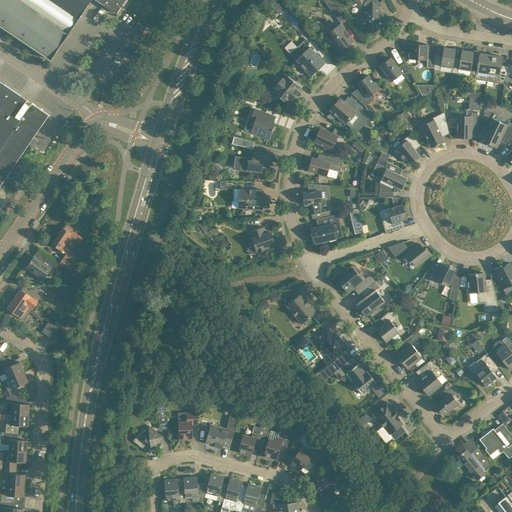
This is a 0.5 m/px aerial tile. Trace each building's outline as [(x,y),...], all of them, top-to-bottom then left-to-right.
[(0,0),(0,24),(51,59),(91,0),(94,0),(99,3),(100,2),(116,14),(125,0),(0,0)] [(339,8),(334,2),(332,0),(323,0),(328,7),(333,13),(339,8)] [(279,14),(282,11),(286,7),(287,7),(282,2),(281,1),(273,8),(275,10),(279,14)] [(386,18),(372,4),(362,14),(361,12),(354,18),(360,24),(362,22),(372,32),(386,18)] [(293,23),(297,19),(292,13),(288,17),(293,23)] [(326,34),(326,35),(325,37),(330,43),(331,42),(335,47),(341,43),(344,47),(353,41),(340,24),(326,34)] [(303,41),(297,47),(291,41),(284,47),(296,59),(295,60),(311,76),(325,63),(309,47),(303,41)] [(434,59),(434,57),(434,50),(428,50),(429,45),(409,44),(408,59),(428,60),(428,59),(434,59)] [(434,70),(440,71),(441,66),(452,68),(453,60),(454,60),(455,49),(443,47),(442,58),(434,57),(434,59),(434,70)] [(458,74),(458,69),(470,71),(471,63),(472,63),(473,52),(461,50),(460,61),(454,60),(453,60),(452,68),(451,73),(458,74)] [(267,54),(265,57),(264,58),(268,62),(270,60),(272,58),(272,57),(268,53),(267,54)] [(470,71),(469,75),(476,76),(475,80),(487,82),(491,55),(479,53),(477,64),(472,63),(471,63),(470,71)] [(491,55),(487,82),(504,84),(505,81),(507,68),(506,68),(501,68),(503,57),(491,55)] [(398,67),(397,65),(391,57),(380,65),(391,81),(402,73),(407,79),(411,76),(404,63),(398,67)] [(285,74),(272,90),(288,104),(302,88),(285,74)] [(352,94),(360,101),(365,106),(373,100),(374,96),(372,94),(380,88),(375,81),(373,83),(368,75),(356,83),(360,88),(352,94)] [(0,185),(29,144),(33,138),(49,115),(50,115),(32,103),(29,106),(25,103),(27,100),(0,80),(0,185)] [(422,98),(419,94),(410,100),(412,104),(422,98)] [(330,110),(331,111),(327,117),(332,120),(336,115),(337,116),(345,123),(346,124),(346,123),(352,128),(364,113),(361,111),(363,108),(348,96),(344,101),(340,98),(330,110)] [(477,113),(471,113),(471,110),(480,110),(480,99),(469,97),(469,109),(466,109),(466,116),(457,116),(457,137),(471,138),(471,125),(477,125),(477,115),(477,113)] [(254,109),(250,119),(255,121),(251,132),(268,139),(272,130),(273,131),(274,129),(273,128),(275,123),(277,117),(254,109)] [(407,117),(403,112),(398,116),(402,121),(407,117)] [(420,126),(426,139),(430,148),(445,141),(442,136),(449,133),(447,125),(444,112),(433,118),(433,119),(420,126)] [(489,129),(487,132),(483,141),(496,147),(499,141),(506,144),(511,135),(511,124),(507,122),(506,125),(491,118),(486,128),(489,129)] [(332,134),(329,132),(320,128),(314,141),(323,145),(325,146),(324,148),(330,151),(337,136),(343,139),(345,133),(334,128),(332,134)] [(421,145),(411,133),(401,142),(402,144),(394,150),(404,161),(406,159),(410,164),(420,156),(415,150),(421,145)] [(251,141),(234,136),(232,143),(250,148),(251,141)] [(355,141),(352,145),(361,152),(364,148),(355,141)] [(247,172),(247,170),(252,170),(262,172),(263,165),(264,166),(264,167),(269,167),(270,163),(272,163),(273,155),(253,152),(253,153),(249,158),(241,157),(240,168),(240,169),(240,171),(247,172)] [(379,158),(386,161),(389,156),(382,153),(379,158)] [(326,161),(321,160),(312,158),(308,170),(326,175),(328,169),(340,172),(343,160),(328,156),(326,161)] [(407,178),(398,174),(392,171),(394,168),(386,163),(386,161),(379,158),(377,163),(371,175),(381,179),(379,182),(379,192),(384,192),(391,192),(394,186),(401,190),(407,178)] [(213,169),(210,173),(208,175),(209,176),(215,180),(220,173),(213,169)] [(263,190),(253,190),(239,189),(238,208),(242,208),(243,211),(253,210),(253,209),(263,209),(263,190)] [(313,218),(322,215),(330,214),(328,206),(327,206),(325,200),(323,198),(321,199),(320,190),(313,191),(303,192),(304,205),(310,204),(311,210),(313,218)] [(392,197),(393,205),(402,203),(400,196),(392,197)] [(108,216),(91,202),(85,198),(77,210),(89,211),(100,218),(106,223),(108,216)] [(363,200),(358,207),(364,211),(369,204),(363,200)] [(402,204),(393,207),(387,209),(382,210),(380,212),(382,217),(384,218),(382,222),(386,233),(404,227),(402,221),(407,219),(405,213),(407,212),(405,206),(403,207),(402,204)] [(349,211),(355,234),(364,232),(364,231),(362,226),(358,209),(349,211)] [(315,243),(325,241),(336,238),(334,231),(342,229),(338,214),(316,219),(318,227),(311,228),(315,243)] [(207,230),(209,233),(211,235),(218,230),(213,223),(206,227),(206,228),(207,230)] [(52,244),(60,249),(63,251),(71,240),(78,245),(83,238),(72,231),(71,233),(63,227),(52,244)] [(250,231),(252,238),(256,252),(275,246),(271,232),(266,234),(264,227),(250,231)] [(416,266),(423,261),(431,254),(426,248),(424,249),(419,243),(410,251),(403,242),(388,247),(398,260),(404,255),(409,262),(412,260),(416,266)] [(388,257),(382,250),(376,254),(382,262),(388,257)] [(79,263),(74,259),(66,254),(60,263),(73,271),(79,263)] [(43,262),(34,255),(32,258),(31,257),(26,263),(28,265),(26,267),(31,270),(30,272),(37,277),(38,275),(43,279),(51,268),(54,270),(58,264),(47,256),(43,262)] [(448,285),(451,287),(449,298),(456,301),(458,290),(461,278),(453,274),(456,268),(450,265),(449,266),(443,263),(435,280),(448,286),(448,285)] [(494,269),(499,278),(504,288),(510,285),(511,289),(511,266),(510,263),(502,267),(502,265),(494,269)] [(368,276),(365,278),(361,272),(355,265),(353,265),(345,270),(341,274),(343,276),(338,280),(348,293),(353,288),(355,287),(360,293),(375,281),(376,281),(372,276),(368,276)] [(499,310),(497,300),(494,290),(487,290),(486,290),(485,280),(484,280),(483,272),(468,274),(469,281),(468,281),(469,293),(477,292),(477,293),(478,303),(485,302),(486,313),(491,313),(492,320),(501,316),(499,310)] [(360,293),(364,298),(356,304),(366,316),(372,312),(374,314),(381,309),(379,307),(385,302),(379,295),(375,290),(378,287),(379,286),(375,281),(360,293)] [(435,281),(433,285),(442,289),(444,285),(435,281)] [(68,293),(65,301),(68,302),(73,290),(63,286),(62,291),(68,293)] [(8,308),(18,315),(25,320),(31,311),(27,309),(29,306),(33,308),(37,301),(20,290),(8,308)] [(302,293),(294,299),(286,305),(301,324),(309,318),(317,312),(302,293)] [(264,299),(259,303),(264,309),(269,305),(264,299)] [(391,301),(386,304),(390,309),(395,306),(391,301)] [(380,318),(384,323),(376,329),(386,342),(399,331),(392,322),(395,319),(389,311),(380,318)] [(59,328),(58,328),(54,325),(49,322),(42,332),(54,340),(59,328)] [(328,328),(321,334),(312,341),(319,350),(323,347),(332,359),(347,347),(335,332),(333,334),(328,328)] [(412,334),(406,339),(398,345),(402,349),(396,354),(407,369),(422,357),(411,343),(416,339),(412,334)] [(308,343),(303,336),(292,345),(297,351),(300,348),(305,345),(308,343)] [(511,340),(511,339),(505,343),(502,339),(501,340),(500,340),(499,340),(497,341),(496,342),(495,343),(494,345),(493,346),(493,347),(493,349),(503,361),(509,369),(511,367),(511,340)] [(498,379),(493,372),(498,368),(486,353),(475,362),(480,367),(474,371),(487,387),(498,379)] [(430,360),(424,365),(416,372),(421,379),(417,382),(428,395),(442,384),(437,377),(439,376),(434,369),(436,368),(430,360)] [(5,374),(7,379),(24,372),(20,362),(0,369),(0,372),(1,375),(5,374)] [(365,372),(359,364),(346,374),(362,394),(377,383),(367,370),(365,372)] [(455,370),(459,376),(464,373),(460,366),(455,370)] [(6,386),(10,396),(20,397),(19,386),(28,382),(24,372),(7,379),(3,381),(6,386)] [(446,396),(443,398),(435,405),(443,415),(458,403),(453,396),(458,392),(451,384),(442,392),(446,396)] [(11,408),(11,414),(29,415),(29,404),(20,403),(20,397),(10,396),(8,396),(7,408),(11,408)] [(165,402),(158,403),(159,409),(157,409),(159,426),(161,425),(162,429),(168,428),(165,403),(165,402)] [(387,402),(379,408),(372,413),(389,434),(395,430),(402,423),(396,416),(398,415),(387,402)] [(178,422),(179,430),(179,440),(193,439),(192,424),(198,424),(198,412),(186,412),(186,421),(178,422)] [(1,432),(1,433),(18,434),(19,425),(28,426),(29,415),(11,414),(4,413),(4,420),(6,420),(6,433),(1,432)] [(211,424),(208,433),(205,443),(221,448),(222,445),(229,447),(232,437),(234,431),(211,424)] [(287,447),(290,435),(293,427),(291,427),(283,424),(281,424),(279,432),(276,441),(268,439),(266,446),(263,456),(277,460),(281,445),(287,447)] [(243,434),(241,442),(238,452),(251,456),(255,443),(261,444),(265,429),(260,427),(254,425),(251,436),(243,434)] [(144,446),(144,447),(145,446),(151,451),(162,437),(148,426),(143,433),(142,432),(141,432),(134,440),(143,447),(144,446)] [(479,439),(485,447),(490,453),(497,447),(501,453),(503,451),(508,458),(511,455),(511,434),(505,426),(496,432),(493,428),(489,431),(487,430),(486,431),(484,432),(483,434),(483,436),(479,439)] [(18,434),(1,433),(1,444),(10,444),(9,450),(26,451),(27,440),(18,439),(18,434)] [(492,464),(477,446),(471,451),(472,453),(470,454),(466,449),(458,455),(465,464),(462,466),(468,474),(471,472),(477,480),(485,473),(483,471),(492,464)] [(299,472),(309,460),(313,465),(321,455),(313,448),(307,455),(301,449),(288,463),(299,472)] [(26,462),(26,451),(9,450),(4,450),(4,461),(0,460),(0,466),(16,467),(16,461),(26,462)] [(319,489),(317,491),(324,498),(334,487),(338,483),(344,489),(351,482),(350,481),(352,479),(342,470),(330,483),(327,480),(329,478),(319,468),(326,462),(328,463),(332,458),(333,457),(326,451),(325,452),(321,455),(313,465),(318,469),(310,478),(309,480),(316,486),(319,489)] [(0,483),(24,485),(25,474),(15,473),(16,467),(0,466),(0,483)] [(503,478),(497,471),(494,474),(497,478),(494,481),(496,484),(503,478)] [(206,493),(205,496),(217,500),(223,502),(224,498),(227,488),(221,486),(224,476),(211,473),(207,486),(205,493),(206,493)] [(183,478),(184,488),(185,498),(192,497),(193,502),(198,502),(203,501),(205,496),(206,493),(205,493),(207,486),(198,487),(197,477),(183,478)] [(186,502),(185,498),(184,488),(178,488),(177,478),(164,479),(166,500),(173,499),(179,499),(179,503),(186,502)] [(231,509),(240,511),(242,507),(243,503),(242,503),(246,493),(240,491),(243,482),(230,478),(227,488),(224,498),(223,502),(220,511),(228,511),(230,509),(231,509)] [(0,490),(2,491),(2,501),(13,501),(14,501),(15,495),(24,496),(24,485),(0,483),(0,490)] [(242,507),(240,511),(241,511),(244,511),(254,511),(255,511),(259,511),(260,511),(265,498),(258,497),(261,487),(248,483),(246,493),(242,503),(243,503),(242,507)] [(485,497),(492,506),(505,495),(498,486),(485,497)] [(270,503),(273,504),(274,511),(279,510),(279,511),(299,511),(297,501),(287,503),(286,496),(273,493),(270,502),(270,503)] [(511,511),(511,503),(506,496),(498,502),(505,511),(511,511)] [(13,501),(2,501),(0,500),(0,506),(0,507),(0,511),(4,511),(22,511),(23,508),(13,507),(13,501)]
